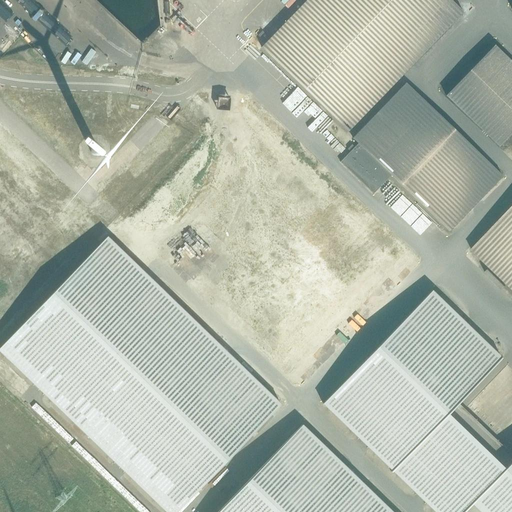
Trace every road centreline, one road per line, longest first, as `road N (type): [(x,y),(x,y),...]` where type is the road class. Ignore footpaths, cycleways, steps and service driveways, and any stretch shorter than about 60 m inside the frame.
road 1 (unknown): [(76,0),(149,61),(190,67),(220,59)]
road 2 (unclassified): [(0,76),(130,86)]
